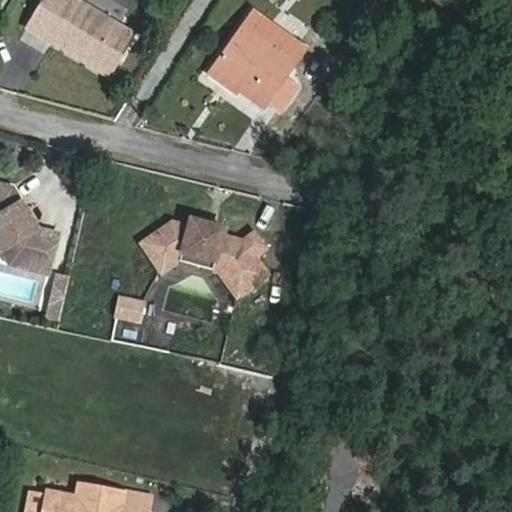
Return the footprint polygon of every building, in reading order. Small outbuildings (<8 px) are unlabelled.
[(63,0),(46,0),(26,33),(111,85),(136,44),(63,0)] [(281,78),(290,62),(261,43),(270,27),(248,12),(212,66),(240,84),(277,109),(293,86),(281,78)] [(290,62),(300,47),(270,27),(261,43),(290,62)] [(212,66),(205,77),(232,95),(240,84),(212,66)] [(2,185),(0,184),(0,245),(2,244),(13,259),(44,264),(50,228),(29,224),(2,185)] [(176,222),(145,242),(162,268),(176,256),(205,262),(230,298),(262,277),(238,241),(223,237),(225,229),(192,222),(192,225),(176,222)] [(13,259),(2,244),(0,245),(0,249),(10,263),(43,269),(44,264),(13,259)] [(63,316),(69,279),(59,277),(53,314),(63,316)] [(117,299),(113,318),(137,323),(141,304),(117,299)] [(77,501),(44,493),(39,511),(131,511),(123,510),(125,498),(79,487),(77,501)] [(29,489),(23,511),(39,511),(44,493),(29,489)]
